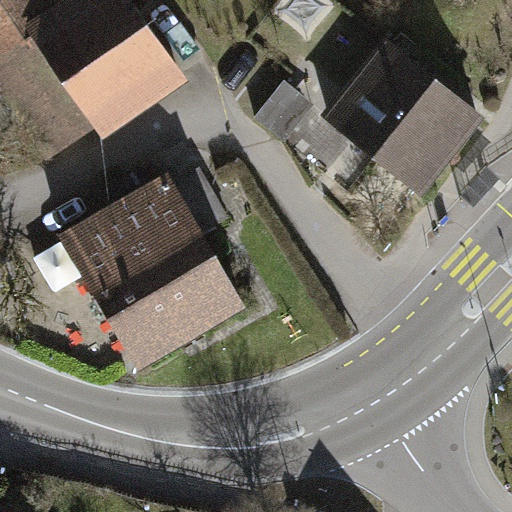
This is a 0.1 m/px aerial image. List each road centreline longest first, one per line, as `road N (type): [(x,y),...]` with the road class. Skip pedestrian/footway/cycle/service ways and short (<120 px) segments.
road 1 (secondary): [(373,399),(260,442),(196,444),(135,434),(0,386)]
road 2 (secondary): [(511,264),(411,373),(373,399)]
road 3 (residential): [(373,399),(446,511)]
